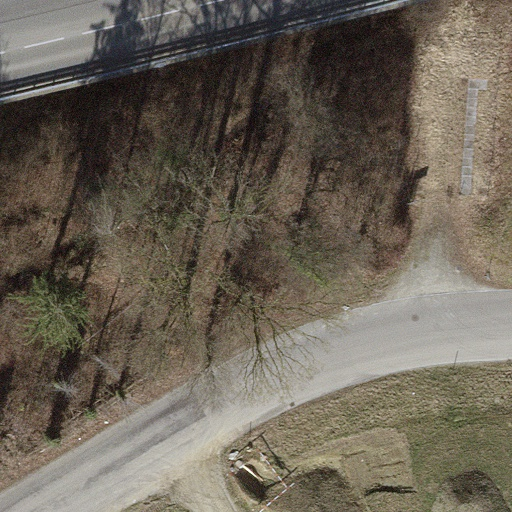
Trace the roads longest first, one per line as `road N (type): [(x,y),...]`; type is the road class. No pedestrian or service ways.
road 1 (residential): [(511,327),(418,331),(321,359),(68,511)]
road 2 (primary): [(150,0),(0,35)]
